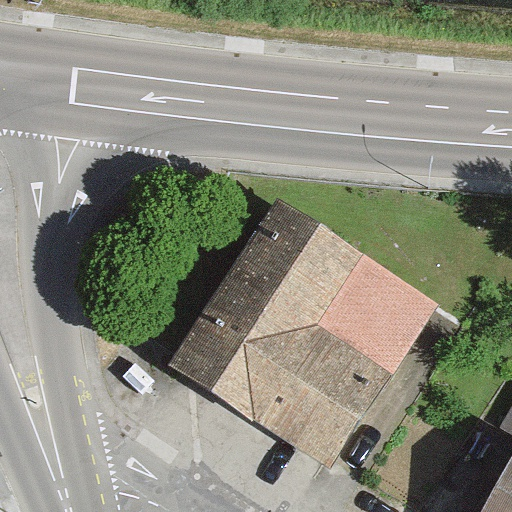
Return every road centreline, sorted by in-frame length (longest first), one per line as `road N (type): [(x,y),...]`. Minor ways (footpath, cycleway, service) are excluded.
road 1 (primary): [(511,127),(75,86)]
road 2 (secondary): [(59,486),(52,315),(75,86)]
